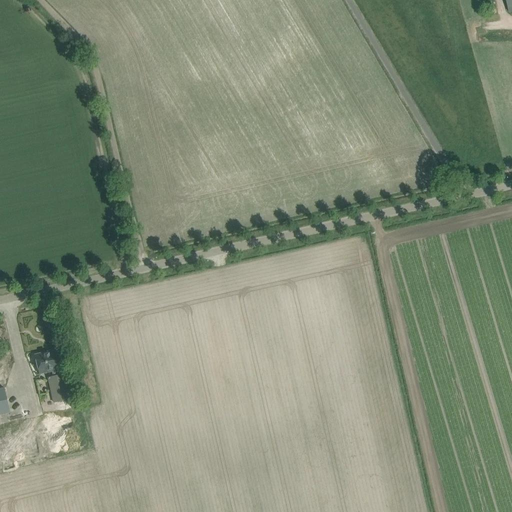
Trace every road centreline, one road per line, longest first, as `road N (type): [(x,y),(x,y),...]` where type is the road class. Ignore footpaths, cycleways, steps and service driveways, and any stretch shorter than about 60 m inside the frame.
road 1 (unclassified): [(0,303),(511,188)]
road 2 (track): [(144,271),(88,55),(38,0)]
road 3 (track): [(466,198),(349,0)]
